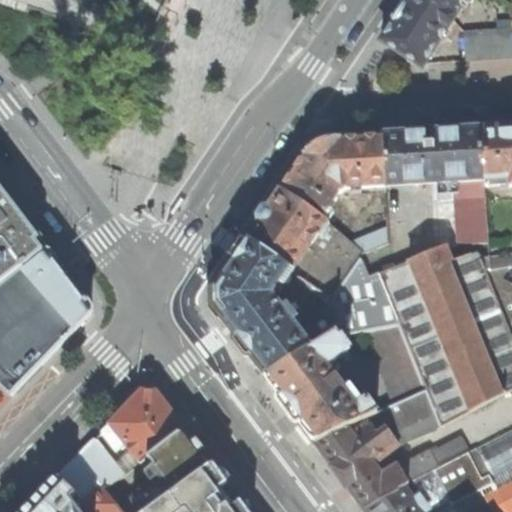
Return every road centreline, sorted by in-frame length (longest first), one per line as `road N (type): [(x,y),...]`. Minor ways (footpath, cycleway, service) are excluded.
road 1 (tertiary): [(286,511),(184,364),(148,293)]
road 2 (tertiary): [(292,92),(148,293)]
road 3 (tertiary): [(148,293),(0,100)]
road 4 (tertiary): [(148,293),(112,357),(0,473)]
road 5 (residential): [(292,92),(318,107),(511,95)]
